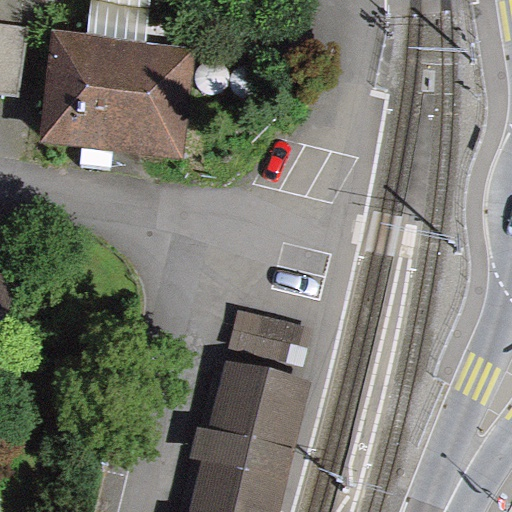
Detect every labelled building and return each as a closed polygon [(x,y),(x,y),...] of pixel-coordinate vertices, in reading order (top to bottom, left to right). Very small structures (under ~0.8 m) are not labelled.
[(92,0),(89,33),(146,40),(151,0),(92,0)] [(30,25),(0,20),(0,95),(20,98),(30,25)] [(56,30),(42,143),(185,161),(197,47),(146,40),(89,33),(56,30)] [(0,349),(21,275),(0,269),(0,349)] [(209,429),(199,427),(191,458),(201,460),(187,511),(181,511),(176,511),(175,511),(279,511),(311,379),(228,359),(209,429)]
